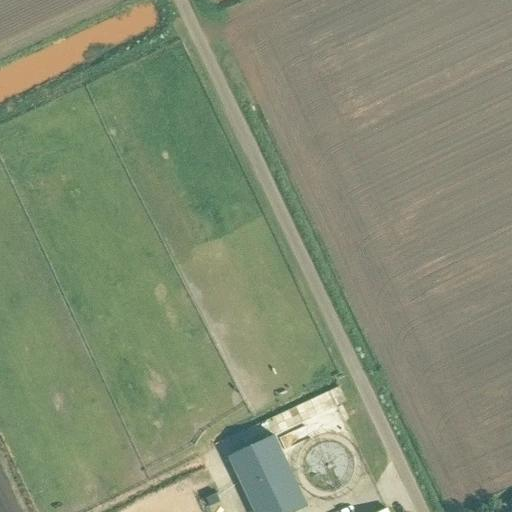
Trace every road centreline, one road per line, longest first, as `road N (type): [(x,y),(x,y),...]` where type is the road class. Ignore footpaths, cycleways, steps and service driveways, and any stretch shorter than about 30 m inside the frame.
road 1 (unclassified): [(179,0),(421,511)]
road 2 (track): [(0,55),(116,0)]
